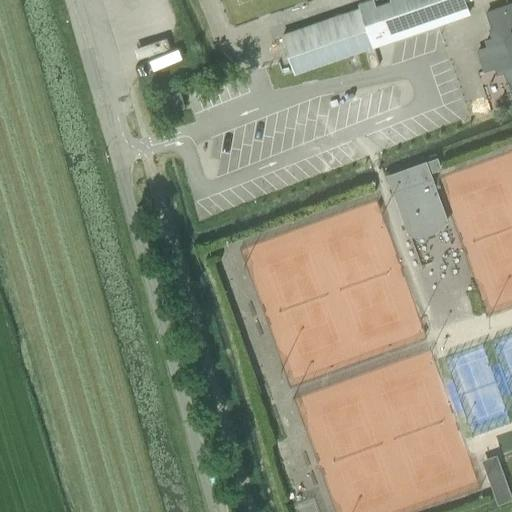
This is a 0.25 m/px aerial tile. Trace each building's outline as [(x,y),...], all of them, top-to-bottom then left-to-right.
[(360,8),(281,35),(293,71),(294,73),(345,56),(356,52),(365,49),(436,24),(470,13),(466,1),(465,0),(366,0),(359,3),(360,8)] [(485,43),(486,46),(487,50),(477,53),(483,73),(494,69),(496,76),(503,74),(505,83),(508,82),(511,93),(511,6),(486,15),(492,31),(489,32),(492,41),(485,43)] [(168,109),(184,105),(180,89),(164,94),(168,109)] [(443,223),(429,181),(426,173),(437,170),(434,160),(385,177),(392,195),(405,235),(414,236),(422,236),(430,233),(437,229),(443,223)] [(511,499),(511,497),(499,462),(494,464),(484,467),(497,504),(511,499)]
